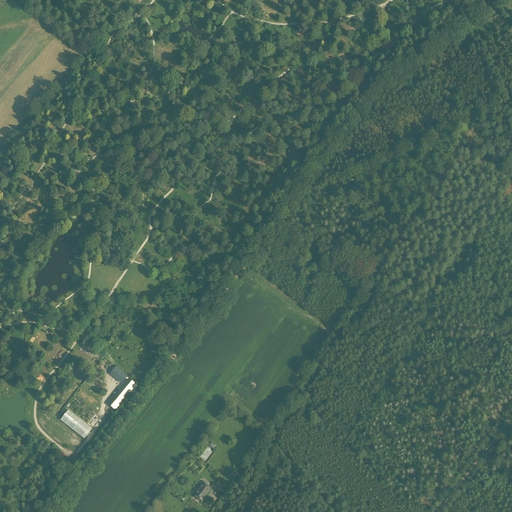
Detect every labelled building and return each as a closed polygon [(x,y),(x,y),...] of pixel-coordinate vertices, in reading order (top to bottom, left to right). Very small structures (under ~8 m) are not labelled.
[(359,73),(350,75),(353,85),(362,83),(359,73)] [(124,376),(116,369),(113,374),(121,380),(124,376)] [(124,383),(106,405),(115,412),(133,390),(124,383)] [(84,439),(92,428),(68,410),(60,421),(84,439)] [(235,481),(239,475),(231,469),(230,471),(231,472),(228,476),(235,481)] [(221,492),(225,487),(218,482),(214,487),(221,492)] [(202,501),(211,488),(203,483),(194,495),(202,501)]
